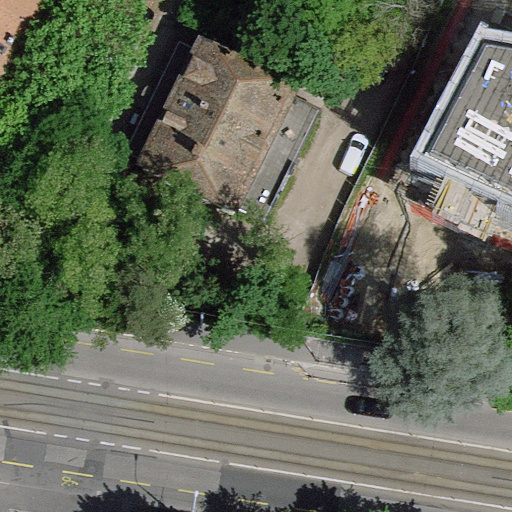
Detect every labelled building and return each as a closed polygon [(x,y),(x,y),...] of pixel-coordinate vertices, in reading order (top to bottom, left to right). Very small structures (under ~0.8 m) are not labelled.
[(0,0),(0,83),(43,9),(25,0),(0,0)] [(25,0),(43,9),(47,0),(25,0)] [(138,0),(88,0),(76,25),(65,45),(97,61),(110,41),(131,9),(134,10),(138,0)] [(149,169),(202,58),(182,48),(128,159),(149,169)] [(295,95),(205,52),(202,58),(149,169),(146,175),(236,218),(238,212),(292,101),(295,95)] [(511,57),(492,55),(422,188),(496,228),(511,233),(511,57)] [(321,115),(292,101),(238,212),(267,226),(321,115)]
